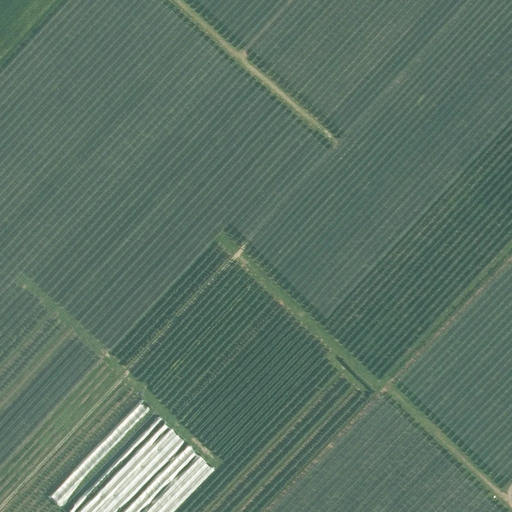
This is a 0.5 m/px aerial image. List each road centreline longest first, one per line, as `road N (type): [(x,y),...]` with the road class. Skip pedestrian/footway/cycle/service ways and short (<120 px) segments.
road 1 (track): [(221,237),(384,386)]
road 2 (track): [(508,499),(384,386)]
